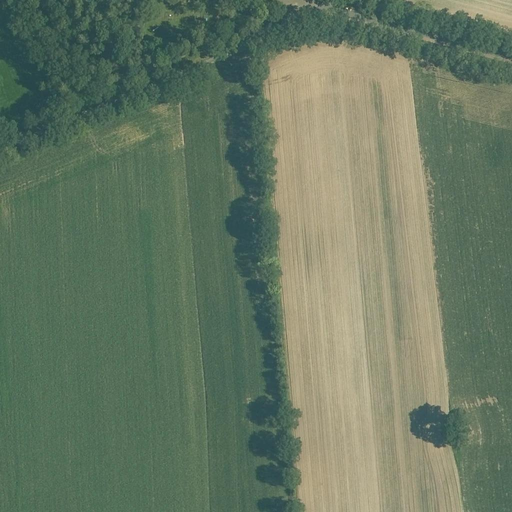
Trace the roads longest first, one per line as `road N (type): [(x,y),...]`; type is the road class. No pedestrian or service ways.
road 1 (unclassified): [(311,10),(295,25),(0,150)]
road 2 (unclassified): [(511,63),(311,10)]
